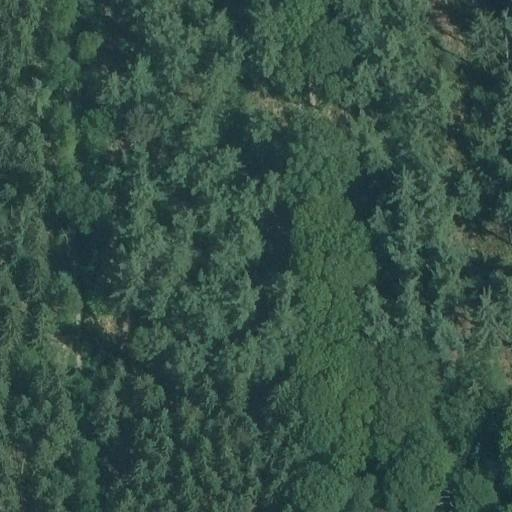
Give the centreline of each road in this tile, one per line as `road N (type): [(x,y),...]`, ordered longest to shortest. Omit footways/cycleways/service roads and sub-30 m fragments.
road 1 (track): [(64,0),(89,511)]
road 2 (track): [(326,511),(306,0)]
